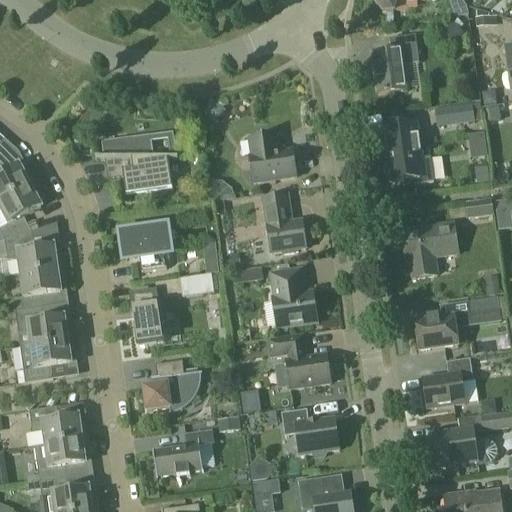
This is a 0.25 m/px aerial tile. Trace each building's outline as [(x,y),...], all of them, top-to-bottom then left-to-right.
[(377,0),(376,6),(384,15),(394,14),(398,1),(406,3),(416,2),(417,0),(377,0)] [(468,11),(462,5),(457,0),(448,0),(455,20),(469,18),(468,11)] [(488,18),(475,15),(476,22),(477,31),(498,29),(497,19),(489,20),(488,18)] [(453,26),(443,36),(455,47),(464,38),(453,26)] [(389,40),(390,53),(371,56),(377,97),(406,93),(403,69),(419,67),(415,37),(389,40)] [(493,94),(481,96),(483,108),(495,106),(493,94)] [(201,115),(214,126),(225,114),(212,102),(201,115)] [(472,107),(436,112),(439,129),(474,124),(472,107)] [(498,113),(485,115),(487,128),(500,127),(498,113)] [(416,125),(381,130),(389,184),(414,180),(415,187),(435,185),(434,178),(431,161),(421,162),(416,125)] [(468,135),(469,159),(486,158),(485,134),(468,135)] [(254,186),(296,180),(292,153),(286,154),(286,152),(284,150),(281,148),(279,147),(277,148),(276,138),(271,139),(268,135),(257,137),(255,141),(249,142),(252,159),(250,160),(254,186)] [(105,162),(108,182),(124,180),(127,199),(173,192),(168,159),(154,161),(151,138),(128,141),(128,147),(103,150),(105,161),(96,161),(96,162),(105,162)] [(488,167),(475,169),(477,185),(490,183),(488,167)] [(0,174),(0,205),(35,187),(26,171),(22,174),(19,169),(2,178),(0,174)] [(223,183),(210,183),(213,204),(237,201),(233,191),(223,183)] [(35,187),(0,205),(0,208),(10,227),(0,231),(0,245),(5,244),(32,235),(24,220),(41,210),(39,205),(43,203),(35,187)] [(272,257),(307,252),(302,224),(292,226),(288,198),(264,201),(272,257)] [(511,214),(511,202),(496,205),(499,233),(511,231),(511,221),(511,215),(511,214)] [(225,210),(224,203),(213,204),(215,216),(221,215),(225,210)] [(493,204),(467,207),(469,222),(495,218),(493,204)] [(406,263),(409,263),(411,282),(438,279),(436,259),(457,257),(453,229),(402,235),(406,263)] [(165,256),(170,256),(167,230),(122,237),(126,262),(140,260),(142,275),(167,272),(165,256)] [(32,235),(5,244),(8,263),(20,264),(22,278),(62,272),(60,254),(55,255),(54,249),(35,252),(32,235)] [(240,258),(226,260),(228,275),(242,273),(240,258)] [(219,264),(207,266),(208,277),(221,275),(219,264)] [(262,270),(248,272),(250,283),(264,281),(262,270)] [(14,302),(16,315),(43,311),(41,298),(61,296),(60,290),(65,289),(62,272),(22,278),(25,300),(14,302)] [(278,331),(317,326),(313,296),(305,297),(301,273),(272,278),(275,301),(273,301),(278,331)] [(213,277),(181,281),(183,298),(183,300),(215,295),(213,277)] [(498,280),(484,282),(487,300),(501,297),(498,280)] [(163,295),(157,296),(131,299),(138,350),(164,346),(161,326),(167,325),(164,301),(163,295)] [(469,305),(471,317),(500,313),(498,301),(469,305)] [(443,320),(415,325),(419,354),(459,349),(454,319),(471,317),(469,305),(441,310),(443,320)] [(43,311),(16,315),(19,336),(30,335),(33,349),(73,343),(70,325),(65,326),(64,320),(45,323),(43,311)] [(291,393),(331,387),(327,358),(307,361),(304,338),(268,344),(271,361),(286,358),(291,393)] [(33,349),(21,350),(24,373),(26,386),(54,382),(52,369),(71,367),(70,361),(75,360),(73,343),(48,346),(33,349)] [(447,365),(448,378),(423,382),(427,411),(465,406),(462,385),(474,383),(471,361),(447,365)] [(185,378),(183,364),(155,368),(158,389),(144,391),(148,414),(170,411),(170,416),(175,415),(178,414),(181,413),(185,410),(189,408),(190,406),(193,404),(195,401),(196,400),(198,396),(199,394),(199,392),(200,389),(201,384),(201,382),(201,380),(201,378),(201,375),(185,378)] [(26,386),(24,372),(17,373),(19,387),(26,386)] [(257,392),(240,396),(245,412),(261,408),(257,392)] [(494,403),(480,405),(482,419),(496,416),(494,403)] [(59,423),(57,410),(30,414),(33,436),(45,434),(47,448),(63,446),(87,442),(84,425),(79,425),(79,420),(59,423)] [(300,459),(340,453),(335,421),(309,425),(307,413),(282,417),(285,440),(297,438),(300,459)] [(276,414),(260,417),(262,428),(278,426),(276,414)] [(511,414),(481,419),(483,435),(511,430),(511,414)] [(238,420),(219,423),(221,435),(240,432),(238,420)] [(474,433),(432,439),(436,470),(478,464),(478,469),(487,467),(492,466),(495,462),(497,459),(497,454),(496,449),(493,446),(489,444),(484,443),(475,445),(474,433)] [(200,449),(215,447),(213,434),(186,438),(188,449),(153,454),(157,480),(177,477),(177,479),(190,478),(190,475),(204,473),(200,449)] [(40,485),(52,484),(68,481),(66,469),(85,466),(85,461),(90,460),(87,442),(63,446),(47,448),(35,450),(39,479),(26,481),(27,487),(40,485)] [(8,475),(0,475),(0,487),(10,486),(8,475)] [(40,485),(27,487),(28,488),(25,488),(27,496),(41,494),(42,498),(44,498),(45,511),(97,511),(95,496),(90,497),(89,491),(70,494),(68,481),(52,484),(40,485)] [(325,482),(299,486),(302,511),(353,511),(351,496),(345,497),(327,499),(325,482)] [(279,484),(253,487),(255,500),(272,498),(281,496),(279,484)] [(501,511),(499,494),(467,498),(466,496),(443,499),(445,511),(501,511)]
